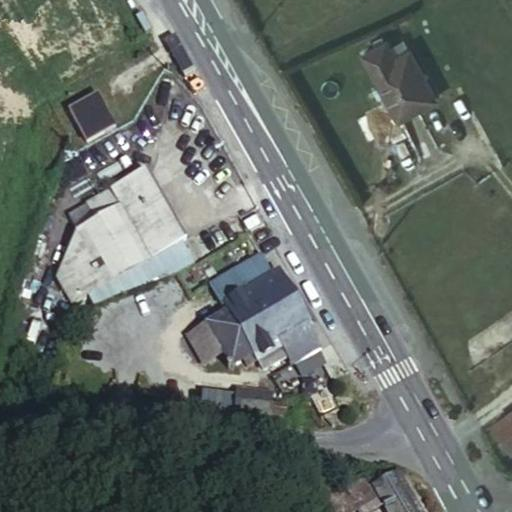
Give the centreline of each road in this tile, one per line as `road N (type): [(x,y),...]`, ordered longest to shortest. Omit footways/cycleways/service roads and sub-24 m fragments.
road 1 (secondary): [(185,0),(427,432)]
road 2 (tertiary): [(0,438),(54,432),(342,447),(427,432)]
